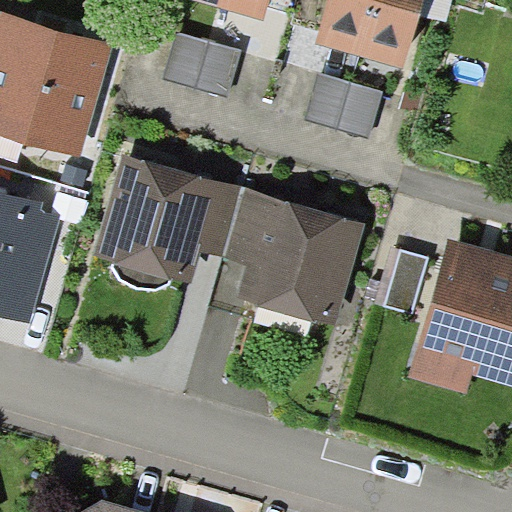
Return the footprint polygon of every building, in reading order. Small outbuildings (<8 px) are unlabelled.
[(223,0),(222,7),(263,20),(268,0),(223,0)] [(375,0),(327,0),(315,42),(359,55),(375,0)] [(423,0),(375,0),(359,55),(402,67),(420,14),(423,0)] [(452,0),(423,0),(420,14),(447,21),(452,0)] [(114,43),(3,11),(0,23),(0,132),(83,156),(114,43)] [(241,50),(177,31),(163,79),(227,98),(241,50)] [(384,91),(318,72),(305,119),(370,138),(384,91)] [(222,261),(242,190),(121,156),(92,255),(114,262),(171,279),(190,286),(199,254),(222,261)] [(45,201),(0,188),(0,315),(30,325),(62,216),(41,211),(45,201)] [(364,226),(242,190),(222,261),(245,267),(236,299),(334,328),(364,226)] [(511,254),(448,236),(406,377),(466,394),(472,373),(511,384),(511,254)] [(392,246),(376,302),(385,304),(400,249),(392,246)] [(429,256),(400,249),(385,304),(412,312),(429,256)] [(170,284),(171,279),(114,262),(112,267),(120,281),(137,289),(157,289),(170,284)] [(147,511),(103,498),(78,511),(147,511)]
